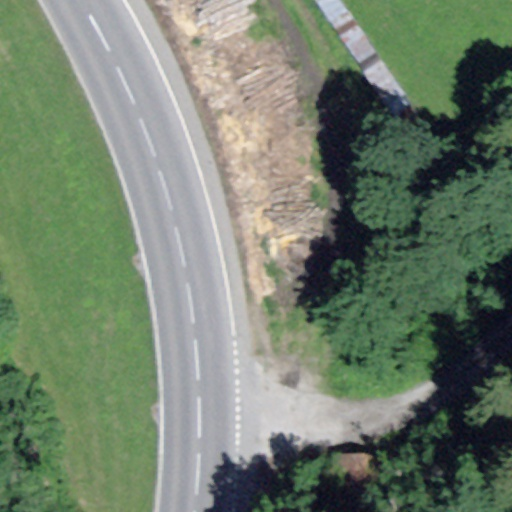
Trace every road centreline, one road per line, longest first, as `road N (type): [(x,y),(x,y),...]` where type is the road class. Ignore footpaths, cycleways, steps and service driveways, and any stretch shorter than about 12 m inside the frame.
road 1 (secondary): [(83,0),(149,135),(190,273),(203,409),(198,511)]
road 2 (track): [(438,403),(511,296)]
